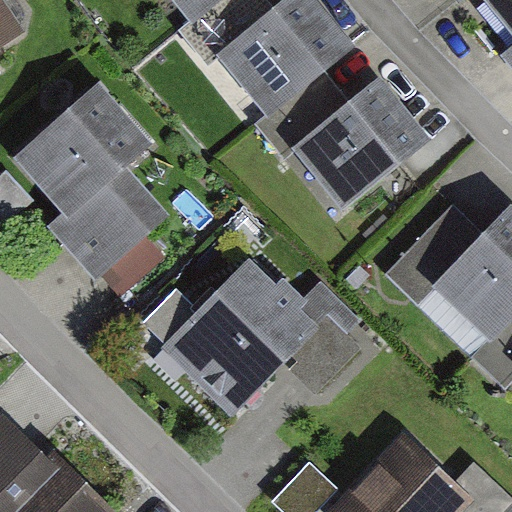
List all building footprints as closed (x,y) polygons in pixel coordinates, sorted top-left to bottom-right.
[(0,0),(0,79),(51,45),(19,0),(0,0)] [(276,0),(194,0),(220,38),(276,0)] [(359,69),(311,0),(304,0),(237,46),(286,118),(359,69)] [(511,0),(486,0),(494,8),(503,0),(511,0)] [(164,136),(108,75),(26,151),(74,203),(53,223),(96,271),(173,201),(137,161),(164,136)] [(431,143),(381,79),(308,135),(358,199),(431,143)] [(22,166),(8,177),(46,226),(60,215),(22,166)] [(511,217),(507,213),(446,279),(511,339),(511,217)] [(328,332),(254,265),(174,355),(248,421),(328,332)] [(459,511),(475,497),(370,395),(284,483),(314,511),(459,511)] [(114,511),(10,413),(0,423),(0,511),(114,511)]
